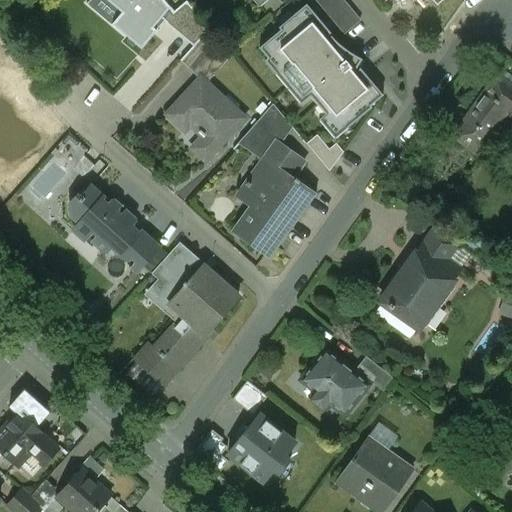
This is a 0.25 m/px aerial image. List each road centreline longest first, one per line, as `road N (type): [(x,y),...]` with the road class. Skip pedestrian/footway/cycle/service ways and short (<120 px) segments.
road 1 (residential): [(162,460),(469,34),(502,16),(511,31)]
road 2 (tertiary): [(162,460),(33,341)]
